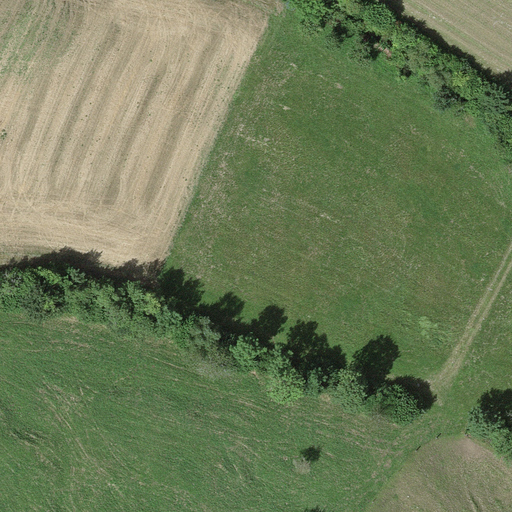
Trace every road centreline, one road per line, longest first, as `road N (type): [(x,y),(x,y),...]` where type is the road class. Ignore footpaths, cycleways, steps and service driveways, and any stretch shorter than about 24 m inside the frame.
road 1 (track): [(8,271),(152,296),(405,385),(437,378)]
road 2 (track): [(511,244),(455,361),(437,378)]
